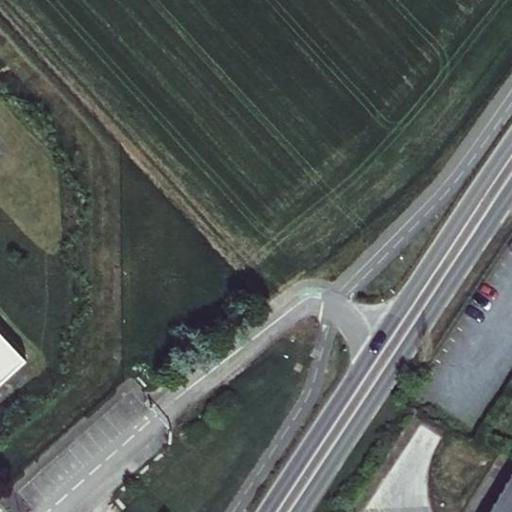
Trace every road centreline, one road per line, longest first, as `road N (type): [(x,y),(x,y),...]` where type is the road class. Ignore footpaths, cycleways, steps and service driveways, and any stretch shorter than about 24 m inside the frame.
road 1 (residential): [(51,511),(305,309),(339,315),(364,364)]
road 2 (secondary): [(301,511),(511,193)]
road 3 (secondary): [(511,143),(364,364)]
road 4 (secondary): [(364,364),(267,511)]
